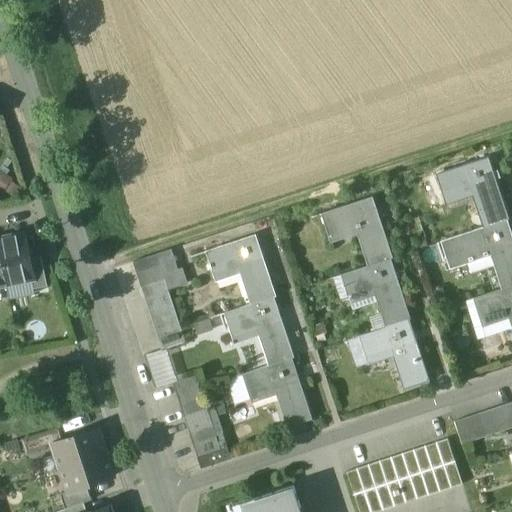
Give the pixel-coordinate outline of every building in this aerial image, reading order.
[(509,220),(489,158),(438,175),(445,198),(472,188),(486,228),(508,221),(509,220)] [(0,187),(6,191),(12,179),(0,172),(0,187)] [(374,196),(322,213),(330,237),(356,228),(369,266),(393,259),(395,258),(374,196)] [(486,228),(442,242),(451,270),(469,264),(467,258),(490,251),(502,290),(511,286),(511,233),(508,221),(486,228)] [(24,235),(0,239),(0,257),(6,285),(31,280),(33,280),(29,260),(24,235)] [(255,235),(206,252),(214,274),(239,266),(252,305),(275,298),(276,297),(255,235)] [(171,250),(133,262),(137,273),(160,265),(175,261),(171,250)] [(41,258),(29,260),(33,280),(31,280),(33,290),(47,287),(41,258)] [(369,266),(342,275),(350,298),(374,290),(387,328),(410,320),(413,319),(393,259),(369,266)] [(175,261),(160,265),(165,280),(168,290),(188,283),(183,269),(178,271),(175,261)] [(160,265),(137,273),(141,288),(165,280),(160,265)] [(165,280),(141,288),(145,300),(169,293),(168,290),(165,280)] [(511,286),(502,290),(475,299),(483,322),(509,313),(511,323),(511,286)] [(169,293),(145,300),(149,312),(173,305),(169,293)] [(252,305),(225,314),(232,336),(257,328),(270,366),(293,359),(295,358),(275,298),(252,305)] [(173,305),(149,312),(153,324),(177,317),(173,305)] [(177,317),(153,324),(157,336),(180,329),(177,317)] [(189,337),(211,338),(211,319),(190,318),(189,337)] [(387,328),(360,337),(367,359),(392,351),(404,389),(430,381),(410,320),(387,328)] [(180,329),(157,336),(162,350),(168,349),(185,343),(180,329)] [(179,382),(168,349),(162,350),(145,355),(156,390),(174,384),(179,382)] [(270,366),(242,376),(250,398),(275,389),(288,427),(313,419),(293,359),(270,366)] [(179,382),(174,384),(178,397),(200,389),(196,377),(179,382)] [(204,402),(200,389),(178,397),(182,409),(204,402)] [(204,402),(182,409),(186,421),(208,414),(204,402)] [(511,402),(501,406),(509,429),(511,428),(511,402)] [(509,429),(501,406),(490,410),(497,433),(509,429)] [(490,410),(478,413),(486,437),(497,433),(490,410)] [(478,413),(467,417),(474,441),(486,437),(478,413)] [(208,414),(186,421),(190,433),(212,426),(208,414)] [(467,417),(455,421),(463,445),(474,441),(467,417)] [(212,426),(190,433),(194,445),(216,438),(216,436),(212,426)] [(58,430),(24,441),(28,452),(52,444),(52,445),(62,441),(58,430)] [(62,441),(52,445),(60,469),(106,454),(98,430),(62,441)] [(223,434),(216,436),(216,438),(218,442),(225,440),(223,434)] [(216,438),(194,445),(198,457),(220,450),(218,442),(216,438)] [(220,450),(198,457),(202,469),(231,460),(225,440),(218,442),(220,450)] [(445,466),(457,462),(449,441),(438,445),(445,466)] [(434,470),(445,466),(438,445),(426,448),(434,470)] [(423,474),(434,470),(426,448),(415,452),(423,474)] [(411,478),(423,474),(415,452),(404,456),(411,478)] [(106,454),(60,469),(68,492),(87,486),(113,477),(106,454)] [(400,482),(411,478),(404,456),(392,460),(400,482)] [(389,486),(400,482),(392,460),(381,464),(389,486)] [(457,462),(445,466),(453,488),(464,484),(457,462)] [(377,490),(389,486),(381,464),(370,468),(377,490)] [(445,466),(434,470),(442,492),(453,488),(445,466)] [(366,494),(377,490),(370,468),(359,472),(366,494)] [(434,470),(423,474),(431,496),(442,492),(434,470)] [(355,498),(366,494),(359,472),(347,476),(355,498)] [(423,474),(411,478),(419,500),(431,496),(423,474)] [(411,478),(400,482),(408,504),(419,500),(411,478)] [(400,482),(389,486),(397,508),(408,504),(400,482)] [(68,492),(60,495),(65,509),(84,503),(92,501),(87,486),(68,492)] [(389,486),(377,490),(385,511),(397,508),(389,486)] [(302,511),(294,487),(241,504),(243,511),(302,511)] [(377,490),(366,494),(372,511),(385,511),(377,490)] [(372,511),(366,494),(355,498),(359,511),(372,511)] [(65,509),(56,511),(86,511),(84,503),(65,509)]
